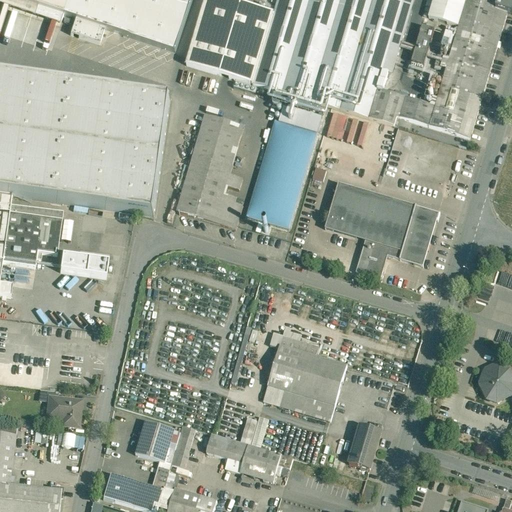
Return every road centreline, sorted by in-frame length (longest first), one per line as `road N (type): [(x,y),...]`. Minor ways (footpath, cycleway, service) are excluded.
road 1 (unclassified): [(79,511),(134,271),(155,242),(190,243),(443,318)]
road 2 (unknown): [(199,0),(165,87),(250,116),(243,170)]
road 3 (unclassified): [(472,224),(511,91)]
road 4 (unclassified): [(405,448),(443,318)]
